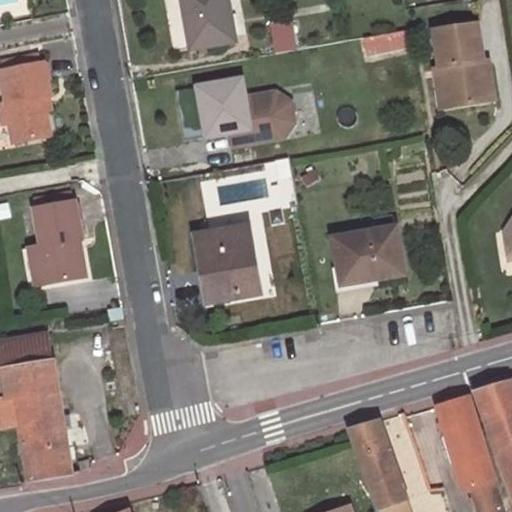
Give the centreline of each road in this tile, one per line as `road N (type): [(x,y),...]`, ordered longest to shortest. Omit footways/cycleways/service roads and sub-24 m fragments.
road 1 (residential): [(191,451),(154,330),(93,0)]
road 2 (unclassified): [(191,451),(511,356)]
road 3 (unclassified): [(0,508),(133,482),(191,451)]
